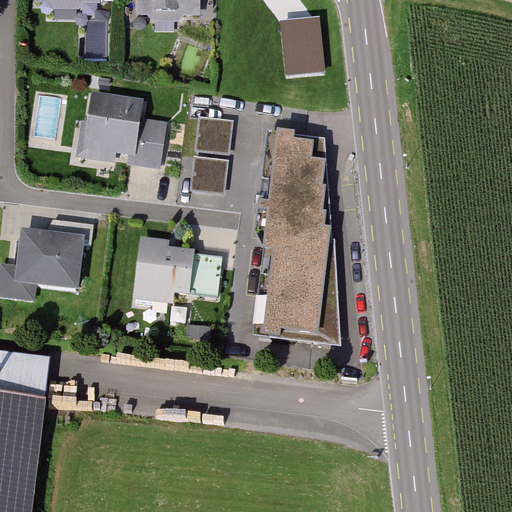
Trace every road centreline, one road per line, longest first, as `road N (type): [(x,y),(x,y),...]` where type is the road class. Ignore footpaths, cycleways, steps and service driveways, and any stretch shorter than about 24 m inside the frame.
road 1 (secondary): [(407,409),(363,0)]
road 2 (residential): [(0,365),(407,409)]
road 3 (residential): [(232,222),(19,194),(3,167)]
road 4 (residential): [(3,167),(5,0)]
